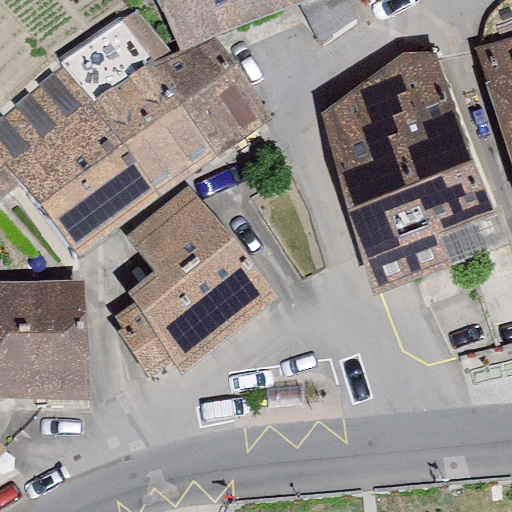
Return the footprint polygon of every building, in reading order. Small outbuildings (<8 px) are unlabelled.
[(135,0),(0,107),(0,196),(61,279),(254,128),(205,52),(322,0),(135,0)] [(511,25),(460,42),(511,199),(511,25)] [(417,37),(313,104),(372,293),(485,238),(417,37)] [(260,307),(183,203),(122,245),(137,286),(115,301),(174,385),(260,307)] [(0,290),(0,404),(76,410),(78,293),(0,290)]
